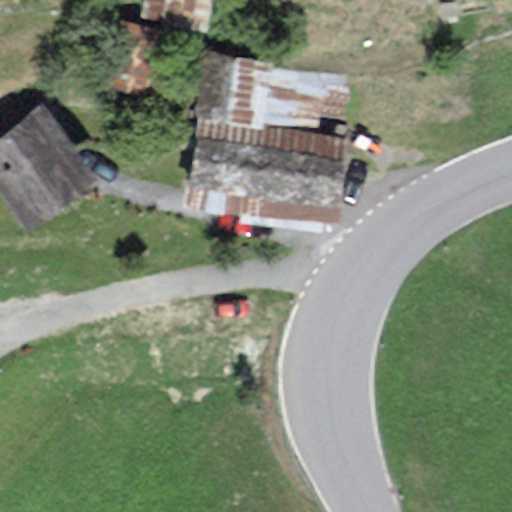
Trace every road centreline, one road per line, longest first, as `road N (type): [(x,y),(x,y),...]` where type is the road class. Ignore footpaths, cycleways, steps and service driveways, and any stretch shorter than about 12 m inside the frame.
road 1 (residential): [(337,303),(270,278),(90,305),(0,348)]
road 2 (residential): [(361,274),(304,245),(109,189)]
road 3 (tertiary): [(337,303),(314,355),(313,402),(352,511)]
road 4 (tertiary): [(511,165),(408,217),(361,274)]
